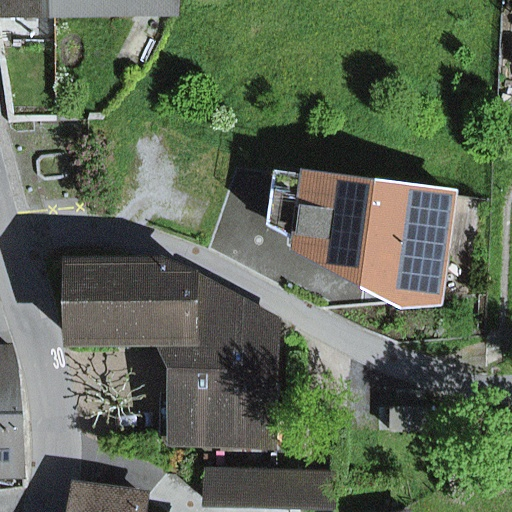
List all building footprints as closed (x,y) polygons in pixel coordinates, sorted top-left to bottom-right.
[(56,0),(57,6),(130,5),(177,10),(177,0),(56,0)] [(439,301),(453,197),(298,174),(298,180),(290,238),(348,269),(367,271),(365,284),(405,305),(439,302),(439,301)] [(269,227),(290,238),(298,180),(276,177),(269,227)] [(439,301),(467,298),(481,201),(453,197),(439,301)] [(179,373),(177,439),(269,441),(274,319),(164,265),(74,265),(74,341),(164,341),(179,373)] [(0,349),(0,465),(25,464),(18,363),(11,349),(0,349)] [(430,409),(392,409),(392,432),(430,432),(430,409)] [(210,474),(209,504),(335,508),(336,477),(210,474)] [(146,511),(148,499),(88,490),(84,511),(146,511)]
